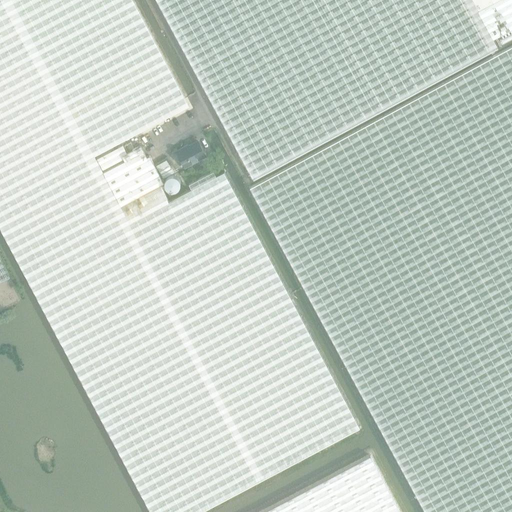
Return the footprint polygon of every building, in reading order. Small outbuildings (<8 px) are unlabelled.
[(0,0),(0,226),(151,511),(200,511),(359,427),(224,172),(216,176),(214,170),(189,184),(192,189),(168,201),(159,185),(112,209),(93,173),(102,169),(96,158),(95,155),(187,106),(189,105),(133,0),(0,0)] [(156,0),(171,27),(172,29),(243,160),(251,176),(253,179),(287,160),(347,127),(496,48),(498,47),(493,39),(493,38),(472,0),(156,0)] [(511,0),(472,0),(493,38),(494,38),(511,28),(511,0)] [(511,511),(511,44),(298,160),(250,186),(426,511),(511,511)] [(185,166),(195,160),(205,155),(197,140),(184,147),(184,146),(176,150),(185,166)] [(130,142),(124,145),(127,150),(133,147),(130,142)] [(122,155),(118,146),(96,158),(102,169),(93,173),(112,209),(159,185),(164,182),(149,154),(146,156),(141,145),(122,155)] [(0,282),(10,278),(0,258),(0,282)] [(401,511),(371,455),(263,511),(401,511)]
